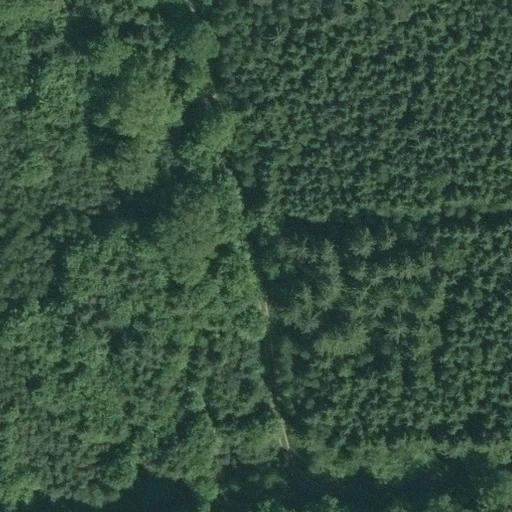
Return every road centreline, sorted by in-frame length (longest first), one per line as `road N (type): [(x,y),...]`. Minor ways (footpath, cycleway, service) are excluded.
road 1 (track): [(511,471),(46,494)]
road 2 (track): [(511,205),(245,227)]
road 3 (track): [(245,227),(301,482)]
road 4 (track): [(194,0),(245,227)]
